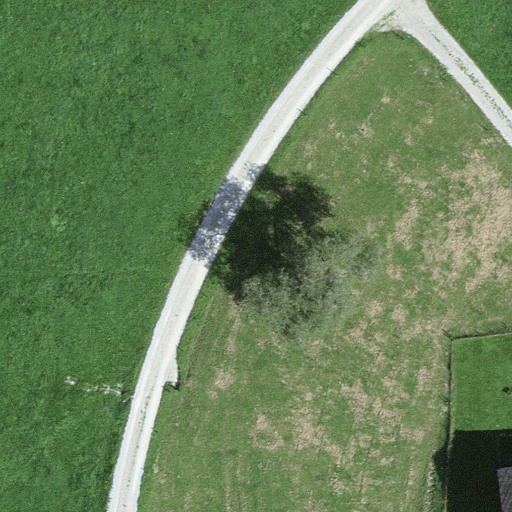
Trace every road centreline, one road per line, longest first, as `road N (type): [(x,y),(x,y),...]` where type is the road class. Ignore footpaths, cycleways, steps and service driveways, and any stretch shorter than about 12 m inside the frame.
road 1 (track): [(126,511),(177,324),(238,176),(380,0)]
road 2 (track): [(413,0),(511,129)]
